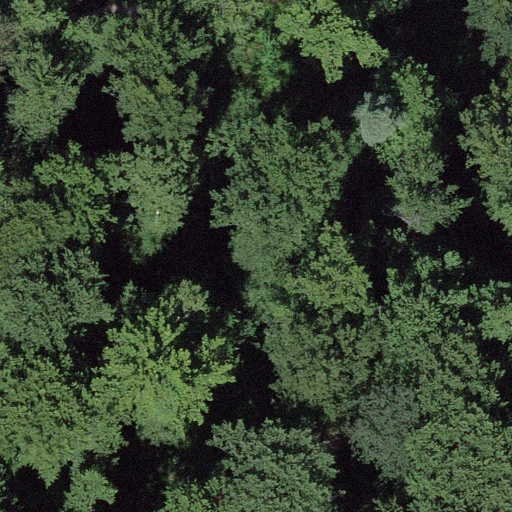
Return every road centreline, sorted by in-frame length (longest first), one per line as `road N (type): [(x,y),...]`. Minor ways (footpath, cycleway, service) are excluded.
road 1 (track): [(253,0),(511,176)]
road 2 (track): [(0,416),(199,511)]
road 3 (track): [(0,43),(215,0)]
